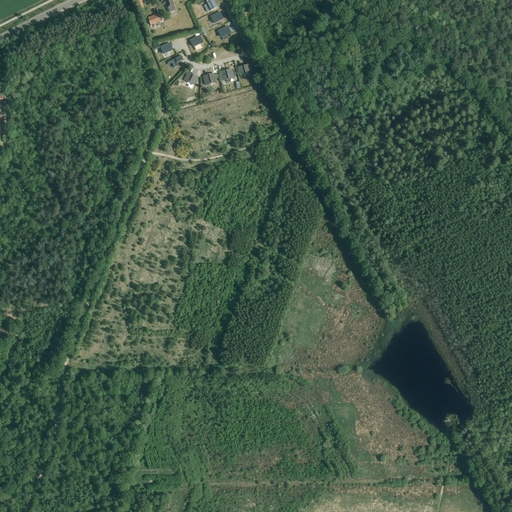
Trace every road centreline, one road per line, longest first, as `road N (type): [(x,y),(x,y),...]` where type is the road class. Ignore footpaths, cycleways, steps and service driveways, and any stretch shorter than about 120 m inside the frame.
road 1 (track): [(146,152),(205,159),(287,126),(291,108),(277,79),(351,42),(373,21),(329,0)]
road 2 (track): [(61,379),(146,152)]
road 3 (track): [(25,511),(50,455),(61,379)]
